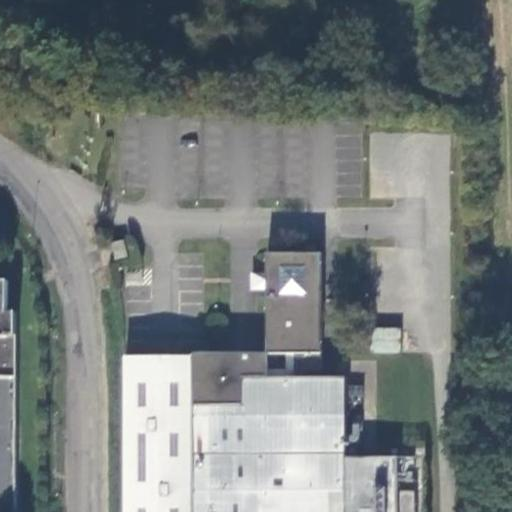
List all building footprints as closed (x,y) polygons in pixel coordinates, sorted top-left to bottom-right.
[(125,243),(110,249),(114,259),(129,253),(125,243)] [(345,511),(346,462),(345,380),(294,380),(294,356),(302,356),(302,372),(321,372),(320,258),(268,258),(268,279),(256,279),(256,291),(267,291),(267,355),(194,356),(194,403),(209,403),(209,501),(194,501),(194,511),(345,511)] [(0,509),(15,509),(13,304),(5,304),(0,304),(0,509)] [(400,352),(400,327),(371,327),(371,352),(400,352)] [(120,356),(119,511),(194,511),(194,501),(194,403),(194,356),(120,356)] [(194,403),(194,501),(209,501),(209,403),(194,403)] [(346,462),(345,511),(397,511),(397,462),(346,462)]
